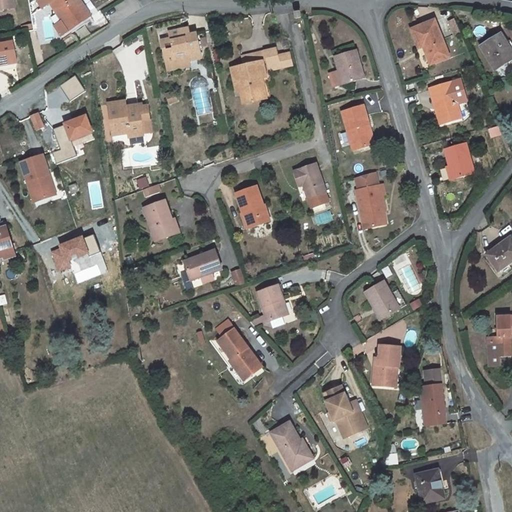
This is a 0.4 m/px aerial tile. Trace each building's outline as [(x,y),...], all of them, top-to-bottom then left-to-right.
[(0,0),(0,10),(15,9),(13,0),(0,0)] [(54,0),(42,0),(38,3),(43,10),(46,8),(45,7),(51,4),(63,22),(69,32),(91,18),(79,0),(56,0),(55,1),(54,0)] [(453,35),(460,32),(454,20),(448,23),(453,35)] [(433,21),(411,30),(418,49),(423,47),(430,65),(448,58),(433,21)] [(63,22),(55,27),(61,37),(69,32),(63,22)] [(190,66),(189,60),(200,58),(195,34),(187,36),(188,28),(170,31),(171,39),(161,41),(167,71),(190,66)] [(495,70),(511,59),(511,54),(500,35),(480,47),(495,70)] [(0,62),(17,59),(13,43),(5,45),(2,46),(0,45),(0,62)] [(265,52),(267,61),(269,71),(293,66),(290,54),(278,57),(277,49),(265,52)] [(356,51),(334,57),(338,71),(330,73),(334,87),(364,78),(356,51)] [(265,52),(242,57),(244,66),(263,62),(267,61),(265,52)] [(0,67),(18,64),(17,59),(0,62),(0,67)] [(263,62),(244,66),(231,68),(235,85),(239,84),(241,92),(243,104),(262,100),(258,80),(262,79),(270,77),(269,71),(265,72),(263,62)] [(474,66),(464,68),(466,76),(472,74),(477,73),(474,66)] [(481,81),(477,73),(472,74),(476,83),(481,81)] [(258,80),(262,100),(266,99),(262,79),(258,80)] [(451,83),(430,90),(440,125),(461,118),(457,105),(466,102),(460,81),(451,83)] [(171,93),(166,94),(168,104),(177,102),(176,95),(171,96),(171,93)] [(141,123),(149,122),(147,106),(126,109),(125,101),(108,104),(113,135),(128,133),(129,137),(143,135),(143,133),(141,123)] [(363,107),(342,113),(353,150),(374,144),(363,107)] [(38,113),(30,117),(36,130),(44,127),(38,113)] [(143,133),(151,132),(149,122),(141,123),(143,133)] [(466,145),(446,151),(450,167),(454,179),(474,173),(466,145)] [(43,176),(48,174),(42,156),(21,163),(34,202),(50,197),(43,176)] [(311,208),(329,202),(326,192),(316,165),(294,172),(299,186),(303,185),(308,199),(311,208)] [(356,191),(364,229),(382,225),(379,205),(384,204),(383,195),(385,195),(383,186),(379,186),(376,172),(356,178),(359,191),(356,191)] [(50,197),(55,195),(48,174),(43,176),(50,197)] [(159,193),(156,186),(144,190),(146,197),(159,193)] [(251,228),(269,222),(256,187),(235,194),(242,213),(245,212),(251,228)] [(156,242),(180,233),(175,220),(172,221),(165,201),(144,209),(156,242)] [(240,214),(246,230),(251,228),(245,212),(242,213),(240,214)] [(0,258),(3,257),(4,260),(15,256),(6,227),(4,227),(2,222),(0,223),(0,258)] [(511,241),(510,238),(487,254),(499,271),(511,261),(511,241)] [(184,262),(191,282),(201,278),(212,274),(222,271),(215,251),(184,262)] [(212,274),(201,278),(203,285),(214,281),(212,274)] [(375,309),(374,310),(380,321),(399,310),(390,294),(383,282),(366,293),(375,309)] [(277,286),(258,293),(266,316),(268,323),(271,321),(274,329),(286,324),(283,317),(287,316),(281,300),(283,300),(277,286)] [(397,291),(390,294),(399,310),(406,306),(397,291)] [(266,316),(249,322),(255,328),(268,323),(266,316)] [(511,316),(497,318),(498,337),(498,343),(489,343),(490,366),(500,366),(500,357),(511,356),(511,316)] [(228,324),(227,321),(215,330),(217,332),(228,324)] [(259,364),(234,330),(218,341),(217,342),(231,360),(229,362),(238,374),(241,371),(247,379),(255,373),(252,369),(259,364)] [(379,376),(378,387),(390,388),(391,379),(396,374),(398,349),(381,347),(380,360),(376,360),(374,375),(379,376)] [(262,368),(259,364),(252,369),(255,373),(262,368)] [(247,379),(241,371),(238,374),(243,381),(247,379)] [(418,392),(424,430),(445,427),(436,374),(421,376),(424,391),(418,392)] [(350,410),(348,411),(346,406),(348,405),(341,387),(323,394),(327,402),(325,403),(330,413),(328,414),(331,422),(334,421),(337,422),(344,439),(358,433),(354,425),(361,422),(355,408),(350,410)] [(355,402),(348,405),(350,410),(355,408),(361,422),(354,425),(358,433),(367,429),(363,421),(355,402)] [(271,434),(292,471),(312,459),(303,443),(301,444),(289,423),(271,434)] [(415,476),(422,504),(445,499),(438,470),(415,476)]
